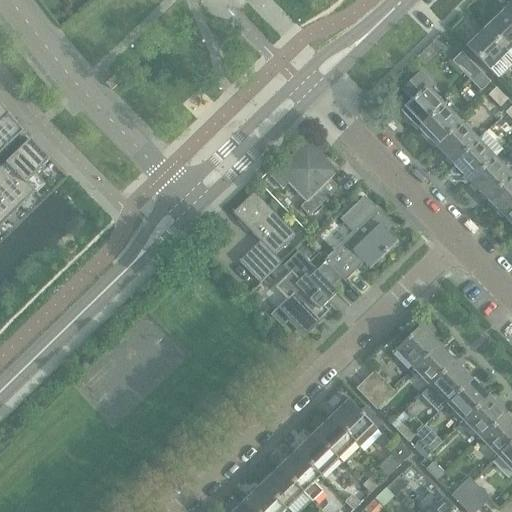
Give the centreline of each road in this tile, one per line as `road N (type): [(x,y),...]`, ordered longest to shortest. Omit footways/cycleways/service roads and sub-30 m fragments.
road 1 (residential): [(177,511),(456,243)]
road 2 (tertiary): [(381,23),(325,55),(179,192)]
road 3 (tertiary): [(179,192),(4,0)]
road 4 (residential): [(456,243),(313,96)]
road 5 (tertiary): [(0,392),(134,261)]
road 6 (tertiary): [(196,210),(313,96)]
